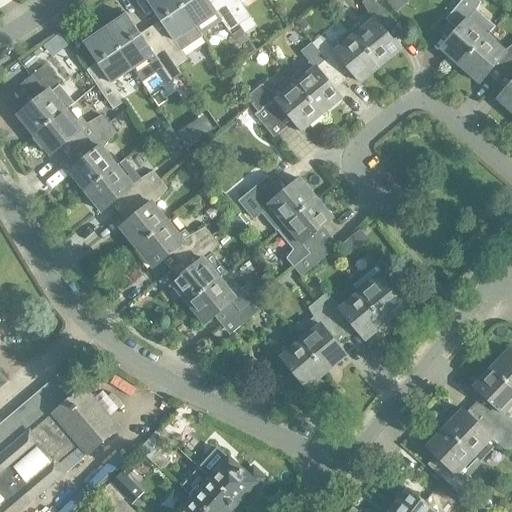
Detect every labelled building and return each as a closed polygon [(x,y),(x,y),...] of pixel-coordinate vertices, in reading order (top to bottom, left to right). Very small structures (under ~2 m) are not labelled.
[(178,0),(149,0),(148,1),(168,30),(157,37),(178,68),(189,61),(183,53),(204,38),(197,27),(178,0)] [(209,0),(178,0),(197,27),(218,13),(231,33),(241,26),(224,0),(212,0),(210,1),(209,0)] [(224,0),(241,26),(247,34),(257,27),(238,0),(224,0)] [(356,34),(382,65),(402,48),(395,39),(403,32),(377,0),(364,0),(363,2),(373,20),(356,34)] [(449,40),(441,49),(460,66),(487,36),(470,21),(481,2),(478,0),(470,0),(441,33),(449,40)] [(127,15),(106,29),(134,70),(154,56),(172,82),(183,75),(178,68),(157,37),(147,44),(127,15)] [(134,70),(106,29),(85,44),(99,64),(88,71),(115,111),(126,103),(113,84),(134,70)] [(350,29),(331,44),(322,35),(314,42),(345,80),(354,72),(362,82),(382,65),(356,34),(355,34),(350,29)] [(497,83),(511,66),(511,45),(504,52),(487,36),(460,66),(480,84),(488,75),(497,83)] [(315,68),(297,82),(323,113),(343,97),(335,88),(345,80),(314,42),(305,50),(315,68)] [(36,137),(67,112),(50,92),(59,85),(44,65),(14,90),(30,109),(20,117),(36,137)] [(511,112),(511,66),(497,83),(506,91),(498,100),(511,112)] [(323,113),(297,82),(278,98),(263,84),(247,97),(278,134),(295,120),(303,130),(323,113)] [(67,112),(36,137),(53,157),(62,150),(69,159),(110,125),(101,115),(86,122),(82,117),(75,122),(67,112)] [(87,193),(118,168),(102,148),(116,132),(110,125),(69,159),(77,168),(71,173),(87,193)] [(118,168),(87,193),(103,213),(113,206),(120,215),(161,181),(153,171),(130,183),(118,168)] [(286,224),(317,198),(300,178),(291,185),(283,176),(246,207),(253,216),(271,207),(286,224)] [(167,188),(161,181),(120,215),(128,224),(122,229),(138,248),(169,223),(153,203),(167,188)] [(294,266),(332,235),(324,225),(333,218),(317,198),(286,224),(278,230),(294,249),(287,258),(294,266)] [(170,269),(212,235),(205,227),(183,239),(169,223),(138,248),(154,268),(163,261),(170,269)] [(212,235),(170,269),(178,278),(172,283),(188,304),(220,278),(205,260),(219,244),(212,235)] [(332,235),(294,266),(302,276),(340,244),(332,235)] [(364,275),(352,284),(385,323),(405,306),(389,287),(392,285),(392,286),(393,285),(380,269),(367,279),(364,275)] [(220,278),(188,304),(204,324),(214,316),(222,325),(260,294),(249,281),(241,287),(228,272),(220,278)] [(385,323),(359,293),(342,308),(325,294),(317,301),(348,338),(357,330),(365,340),(385,323)] [(260,294),(222,325),(230,336),(268,304),(260,294)] [(327,371),(347,354),(339,345),(348,338),(317,301),(309,307),(314,317),(307,323),(309,329),(299,337),(302,340),(327,371)] [(327,371),(302,340),(290,351),(285,344),(276,351),(282,357),(281,358),(307,388),(327,371)] [(511,350),(510,349),(492,368),(511,387),(511,350)] [(511,439),(511,420),(505,412),(511,404),(511,387),(492,368),(474,387),(483,395),(475,404),(489,417),(511,439)] [(50,382),(66,401),(76,393),(59,374),(50,382)] [(58,408),(66,401),(50,382),(41,389),(58,408)] [(0,511),(16,511),(63,473),(62,471),(117,425),(84,386),(76,393),(66,401),(58,408),(48,416),(40,423),(32,431),(23,438),(14,445),(6,453),(0,457),(0,511)] [(48,416),(58,408),(41,389),(32,397),(48,416)] [(40,423),(48,416),(32,397),(24,404),(40,423)] [(32,431),(40,423),(24,404),(15,411),(32,431)] [(463,409),(445,428),(474,455),(481,462),(497,445),(508,451),(511,446),(511,439),(489,417),(481,426),(463,409)] [(23,438),(32,431),(15,411),(6,419),(23,438)] [(0,428),(14,445),(23,438),(6,419),(0,423),(0,428)] [(0,445),(6,453),(14,445),(0,428),(0,445)] [(445,428),(426,448),(435,456),(427,465),(463,499),(471,489),(459,471),(474,455),(445,428)] [(151,459),(163,445),(156,431),(140,449),(151,459)] [(162,469),(169,462),(160,454),(154,462),(162,469)] [(240,503),(241,503),(246,497),(248,498),(265,478),(252,467),(246,473),(228,457),(218,470),(214,466),(207,475),(210,478),(240,503)] [(109,483),(124,499),(137,487),(120,472),(109,483)] [(240,503),(210,478),(201,488),(198,485),(190,494),(193,497),(210,511),(235,511),(242,504),(241,503),(240,503)] [(136,511),(124,499),(109,483),(98,495),(115,511),(136,511)] [(408,490),(391,511),(434,511),(435,511),(423,502),(424,501),(419,497),(418,498),(408,490)] [(180,505),(173,511),(210,511),(193,497),(183,509),(180,505)]
